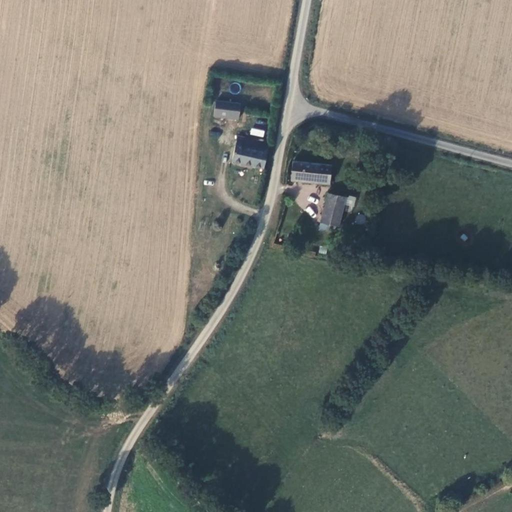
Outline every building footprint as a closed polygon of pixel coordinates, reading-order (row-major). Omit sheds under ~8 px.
[(239,100),(216,100),(216,115),(239,115),(239,100)] [(249,135),(263,137),(265,131),(251,128),(249,135)] [(262,168),(267,144),(236,136),(230,160),(262,168)] [(330,184),(332,166),(293,161),(290,180),(330,184)] [(329,193),(320,228),(328,230),(330,224),(338,227),(346,197),(329,193)]
